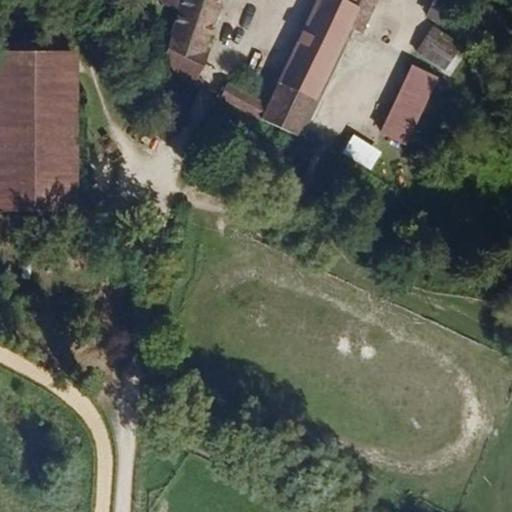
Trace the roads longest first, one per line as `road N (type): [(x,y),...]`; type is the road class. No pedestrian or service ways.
road 1 (track): [(164,182),(123,511)]
road 2 (track): [(164,182),(252,0)]
road 3 (track): [(407,0),(351,122)]
